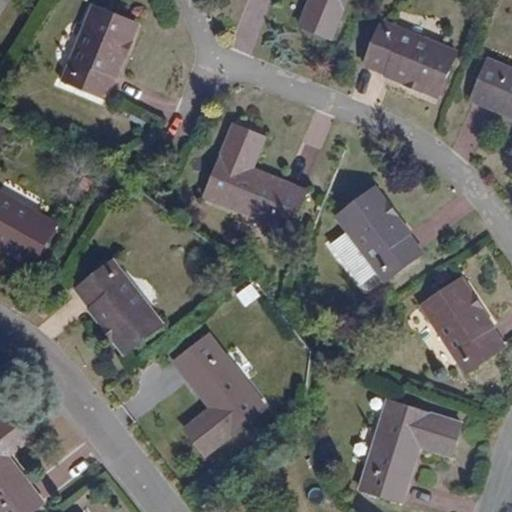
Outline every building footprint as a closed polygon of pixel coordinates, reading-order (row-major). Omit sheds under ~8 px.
[(346,0),(312,0),(301,27),(330,39),(346,0)] [(94,7),(64,81),(105,98),(136,24),(94,7)] [(455,53),(381,23),(363,66),(438,96),(455,53)] [(511,70),(489,61),(472,101),(511,117),(511,70)] [(264,138),(234,126),(205,197),(292,233),(309,193),(251,169),(264,138)] [(375,188),(340,214),(388,279),(422,254),(375,188)] [(57,222),(0,190),(0,241),(35,261),(57,222)] [(115,262),(78,290),(126,353),(163,325),(115,262)] [(462,280),(423,305),(466,372),(505,347),(462,280)] [(251,284),(235,294),(244,307),(260,297),(251,284)] [(266,409),(213,341),(180,366),(212,408),(185,429),(206,455),(266,409)] [(390,400),(361,488),(402,501),(420,446),(451,456),(461,424),(390,400)] [(21,427),(0,443),(0,511),(44,511),(15,473),(41,453),(21,427)]
